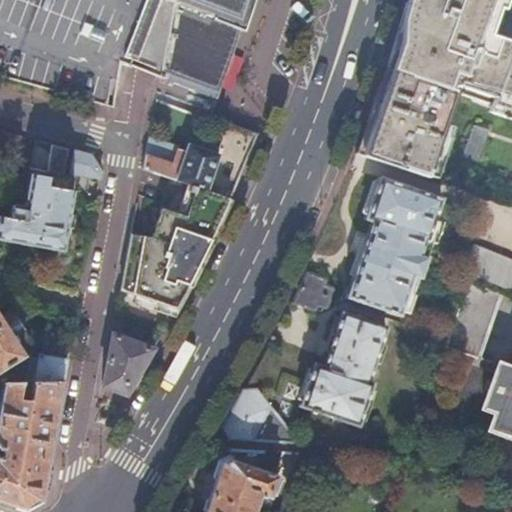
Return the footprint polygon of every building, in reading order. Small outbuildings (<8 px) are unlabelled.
[(146,0),(125,58),(216,99),(245,18),(250,0),(146,0)] [(381,92),(358,153),(431,179),(461,96),(511,113),(511,41),(495,36),(505,0),(410,0),(394,52),(381,92)] [(230,194),(255,133),(227,123),(219,146),(206,141),(204,148),(188,143),(186,149),(148,137),(142,169),(183,183),(191,185),(228,198),(230,194)] [(20,136),(0,130),(0,162),(12,165),(20,136)] [(89,156),(71,151),(67,175),(63,174),(67,149),(34,140),(29,169),(45,172),(44,177),(28,174),(24,202),(18,204),(9,203),(7,216),(0,214),(0,238),(60,249),(74,172),(99,176),(100,173),(89,156)] [(372,223),(347,295),(399,314),(413,275),(420,277),(428,257),(421,254),(442,197),(382,175),(366,221),(372,223)] [(112,333),(152,348),(190,276),(228,198),(191,185),(189,191),(194,193),(186,217),(160,209),(152,237),(129,234),(112,333)] [(511,289),(511,257),(475,243),(464,269),(511,289)] [(299,288),(328,298),(332,287),(324,284),(326,278),(305,272),(298,288),(299,288)] [(469,281),(447,346),(478,356),(500,292),(469,281)] [(325,308),(328,298),(299,288),(295,304),(317,311),(318,306),(325,308)] [(314,363),(298,407),(358,426),(373,383),(368,381),(386,327),(342,313),(323,366),(314,363)] [(0,319),(0,369),(22,356),(0,319)] [(152,348),(112,333),(102,384),(124,392),(127,393),(151,349),(152,348)] [(62,381),(66,358),(39,353),(34,382),(62,381)] [(498,364),(482,408),(495,412),(489,430),(511,438),(511,363),(510,369),(498,364)] [(0,501),(24,510),(39,501),(62,381),(34,382),(25,382),(5,383),(0,413),(0,448),(1,449),(4,450),(3,456),(0,455),(0,501)] [(231,438),(293,442),(295,437),(257,389),(244,389),(222,426),(231,438)] [(275,475),(283,452),(249,450),(247,458),(261,463),(259,470),(230,460),(222,463),(212,491),(209,498),(204,511),(253,511),(256,503),(269,508),(272,500),(270,499),(278,477),(275,475)] [(336,455),(298,453),(293,468),(335,471),(336,455)] [(286,490),(278,511),(297,511),(298,511),(293,509),(298,494),(286,490)]
